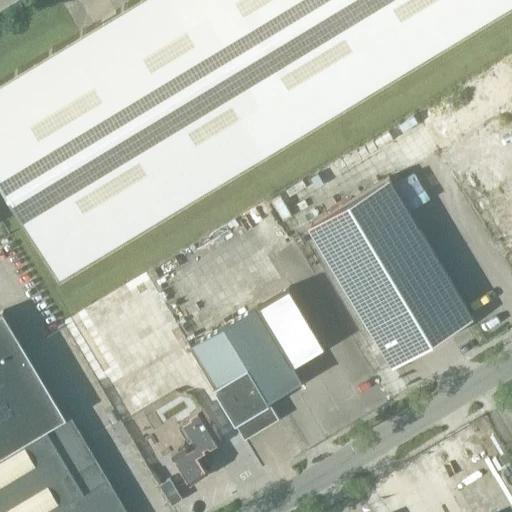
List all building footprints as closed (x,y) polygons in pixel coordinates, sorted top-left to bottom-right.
[(511,4),(511,0),(132,0),(129,2),(80,32),(0,80),(0,180),(59,278),(249,164),(266,153),(511,4)] [(511,77),(449,114),(511,223),(511,77)] [(390,364),(472,315),(389,176),(307,225),(390,364)] [(490,191),(469,201),(474,211),(495,202),(490,191)] [(288,286),(257,304),(293,364),(323,345),(288,286)] [(188,346),(235,422),(244,438),(278,417),(267,399),(301,378),(257,304),(188,346)] [(0,511),(128,511),(84,439),(6,308),(0,311),(0,511)] [(205,448),(221,438),(201,405),(184,415),(185,417),(173,425),(181,438),(180,439),(179,441),(179,443),(179,444),(180,446),(170,452),(189,482),(208,471),(204,466),(213,461),(205,448)] [(493,511),(466,466),(421,493),(432,511),(493,511)]
